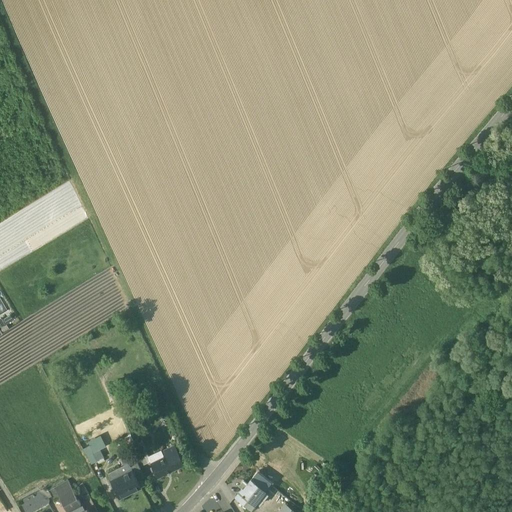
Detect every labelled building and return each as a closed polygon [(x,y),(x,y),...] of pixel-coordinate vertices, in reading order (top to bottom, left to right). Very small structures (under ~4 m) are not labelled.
[(92,450),(93,452),(100,449),(106,446),(101,434),(88,440),(90,445),(92,450)] [(175,443),(164,449),(165,452),(167,455),(178,450),(175,443)] [(90,445),(82,448),(85,454),(86,453),(92,450),(90,445)] [(100,449),(93,452),(97,460),(103,457),(100,449)] [(164,449),(148,457),(149,460),(150,463),(163,456),(162,453),(165,452),(164,449)] [(93,452),(92,450),(86,453),(91,464),(97,461),(97,460),(93,452)] [(178,450),(167,455),(172,468),(183,462),(178,450)] [(145,451),(139,454),(143,463),(149,460),(148,457),(145,451)] [(167,455),(165,452),(162,453),(163,456),(150,463),(154,469),(153,470),(156,476),(163,473),(163,474),(169,471),(168,470),(172,468),(167,455)] [(128,462),(107,472),(110,478),(131,468),(130,465),(128,462)] [(136,462),(130,465),(131,468),(132,468),(135,474),(141,472),(136,462)] [(131,468),(110,478),(119,496),(140,486),(135,474),(132,468),(131,468)] [(265,489),(251,478),(247,482),(244,480),(240,484),(243,487),(236,495),(250,507),(255,501),(258,503),(264,497),(261,494),(265,489)] [(67,479),(54,486),(60,496),(73,489),(67,479)] [(80,503),(73,489),(60,496),(67,510),(80,503)] [(297,511),(287,503),(279,511),(297,511)]
